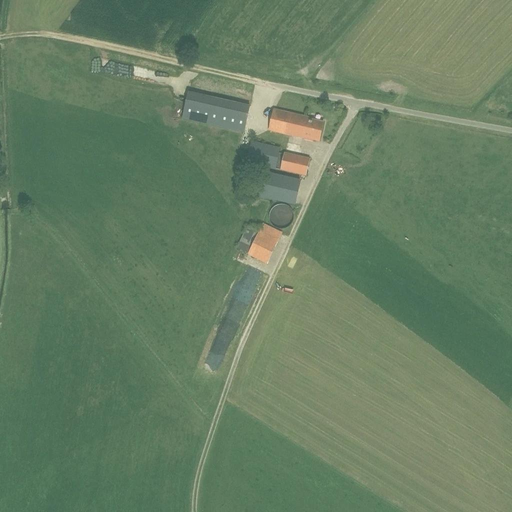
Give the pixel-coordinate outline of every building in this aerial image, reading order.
[(188,93),(182,119),(244,133),(250,107),(188,93)] [(318,141),(323,123),(308,119),(308,118),(273,110),(268,130),(303,139),(303,138),(318,141)] [(305,176),(309,159),(284,153),(284,155),(278,153),(279,149),(251,142),(246,162),(305,176)] [(294,205),(299,181),(260,172),(255,195),(294,205)] [(259,232),(247,226),(237,249),(267,263),(282,232),(263,224),(259,232)] [(242,280),(253,287),(261,276),(250,269),(242,280)] [(243,313),(246,302),(232,298),(229,310),(243,313)]
